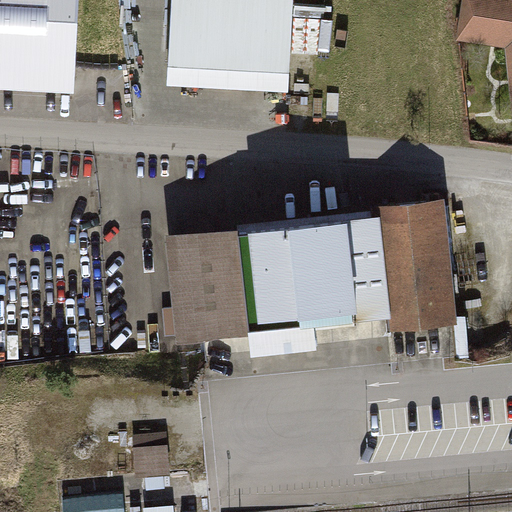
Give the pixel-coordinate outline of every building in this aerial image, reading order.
[(77,0),(0,0),(0,87),(73,91),(77,0)] [(291,0),(172,0),(170,81),(289,84),(291,0)] [(511,0),(467,0),(464,20),(511,27),(511,0)] [(380,215),(174,237),(185,338),(399,315),(400,332),(465,325),(451,199),(379,207),(380,215)] [(171,431),(136,433),(138,476),(173,474),(171,431)]
